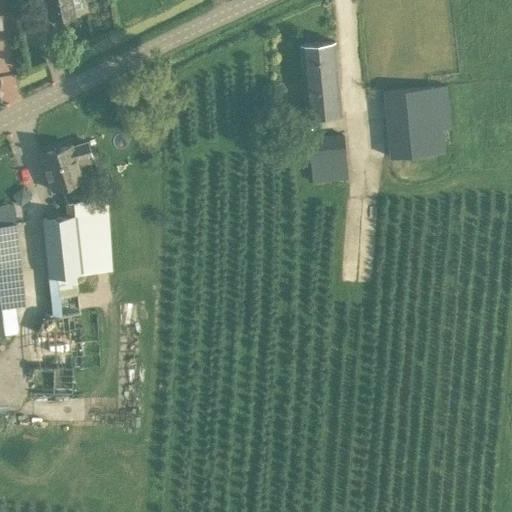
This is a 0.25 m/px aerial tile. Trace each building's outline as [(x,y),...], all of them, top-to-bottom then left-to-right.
[(45,0),(49,19),(76,14),(75,9),(81,7),(79,0),(45,0)] [(335,41),(299,44),(306,117),(342,114),(335,41)] [(446,152),(444,128),(452,128),(447,84),(382,90),(389,157),(446,152)] [(312,182),(348,179),(344,134),(308,137),(312,182)] [(67,215),(41,217),(47,275),(81,273),(114,270),(109,207),(92,208),(92,195),(85,197),(81,180),(82,180),(78,166),(95,161),(88,139),(70,145),(70,144),(42,153),(52,189),(61,187),(65,199),(67,215)] [(16,221),(0,222),(0,333),(4,333),(1,307),(15,305),(26,303),(22,262),(16,221)]
